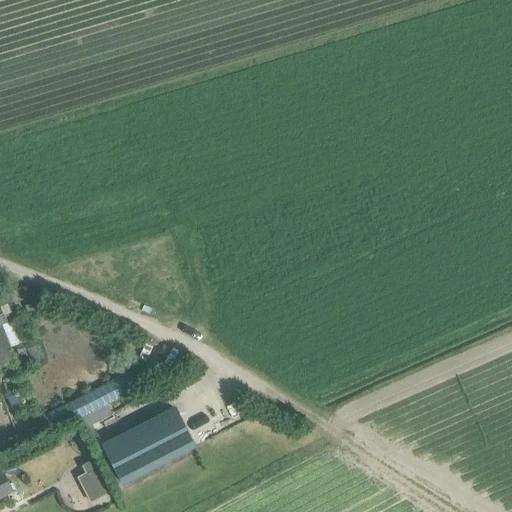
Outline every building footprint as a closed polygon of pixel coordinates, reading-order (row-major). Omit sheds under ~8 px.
[(9,293),(0,297),(0,306),(0,307),(12,302),(9,293)] [(41,301),(26,307),(29,315),(44,309),(41,301)] [(0,367),(14,362),(9,348),(0,327),(7,324),(5,320),(0,307),(0,306),(0,367)] [(49,434),(136,390),(152,382),(146,370),(130,378),(128,373),(40,417),(49,434)] [(21,392),(8,398),(13,409),(26,404),(21,392)] [(102,447),(121,484),(194,447),(175,410),(102,447)] [(93,460),(80,466),(84,474),(96,499),(110,492),(93,460)] [(0,474),(0,496),(11,491),(2,473),(0,474)]
